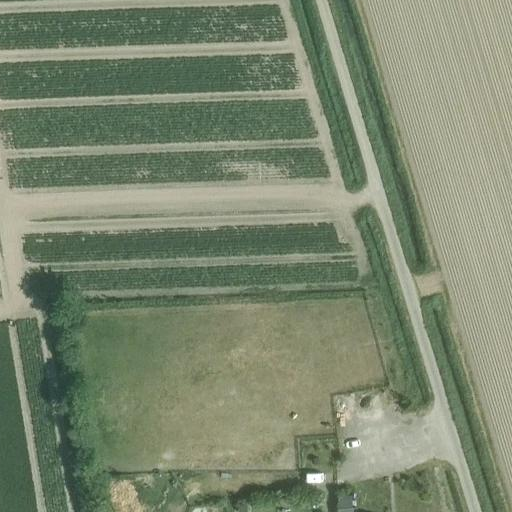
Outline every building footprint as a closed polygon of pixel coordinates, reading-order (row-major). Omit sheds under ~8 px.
[(222,282),(226,366),(323,361),(319,277),(222,282)] [(386,354),(383,329),(373,330),(371,311),(362,313),(366,340),(365,340),(367,356),(386,354)] [(311,429),(296,431),(299,453),(314,451),(311,429)] [(267,437),(208,436),(208,456),(290,457),(290,452),(267,452),(267,437)] [(351,494),(337,495),(338,507),(352,506),(351,494)]
